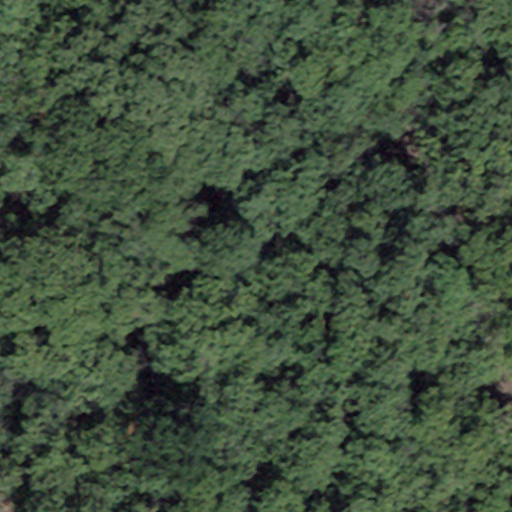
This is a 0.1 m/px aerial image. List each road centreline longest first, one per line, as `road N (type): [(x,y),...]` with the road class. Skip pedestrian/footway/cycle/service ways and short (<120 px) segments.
road 1 (unclassified): [(82,0),(0,353)]
road 2 (unclassified): [(511,243),(485,158),(403,0)]
